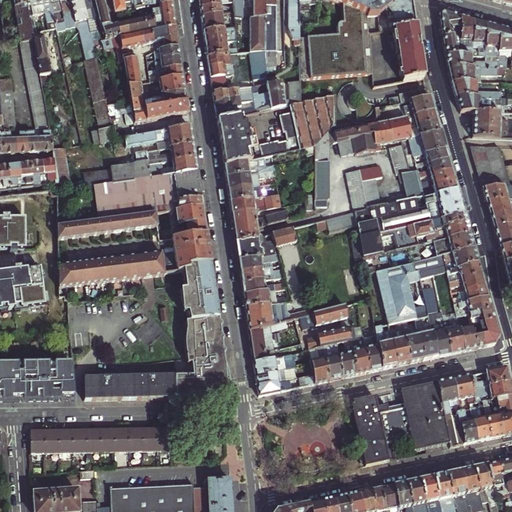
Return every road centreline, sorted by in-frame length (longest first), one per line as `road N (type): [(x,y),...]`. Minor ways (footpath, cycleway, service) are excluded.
road 1 (tertiary): [(184,0),(245,415)]
road 2 (residential): [(511,336),(422,0)]
road 3 (residential): [(511,355),(245,415)]
road 4 (residential): [(252,499),(511,447)]
road 5 (residential): [(15,416),(245,415)]
